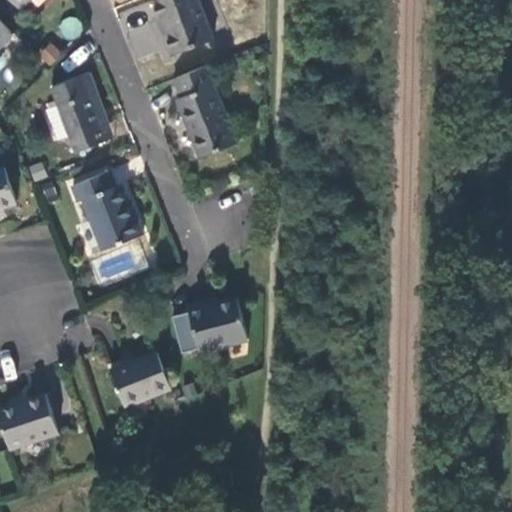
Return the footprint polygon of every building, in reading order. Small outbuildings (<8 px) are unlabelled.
[(11,0),(22,10),(32,0),(11,0)] [(215,39),(199,0),(158,0),(153,2),(160,18),(166,32),(162,34),(171,56),(215,39)] [(73,15),(58,25),(68,41),(83,32),(73,15)] [(157,19),(162,34),(166,32),(160,18),(157,19)] [(0,48),(13,36),(0,22),(0,48)] [(52,41),(37,51),(47,67),(63,57),(52,41)] [(222,83),(214,64),(175,79),(182,99),(177,101),(199,158),(237,144),(214,86),(222,83)] [(89,76),(53,90),(59,107),(71,137),(77,154),(107,142),(88,96),(96,93),(89,76)] [(58,142),(71,137),(59,107),(47,111),(58,142)] [(6,168),(0,169),(0,207),(5,206),(17,202),(6,168)] [(110,173),(73,186),(79,203),(83,201),(103,251),(144,236),(136,215),(134,216),(122,186),(116,188),(110,173)] [(250,340),(239,298),(220,304),(207,307),(206,304),(189,308),(190,313),(173,318),(183,355),(200,350),(201,354),(250,340)] [(125,407),(173,390),(158,352),(112,370),(125,407)] [(47,395),(0,410),(0,420),(9,448),(10,450),(60,434),(47,395)]
